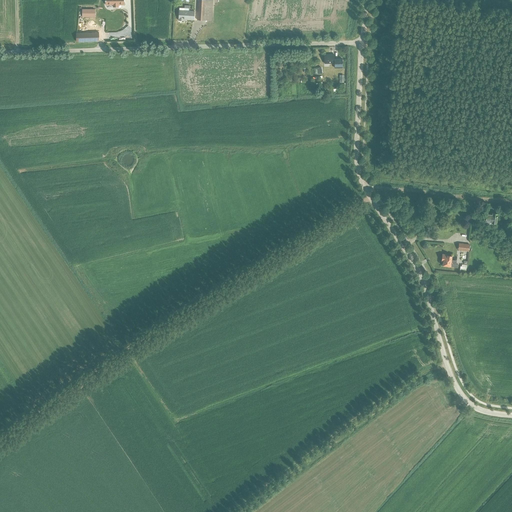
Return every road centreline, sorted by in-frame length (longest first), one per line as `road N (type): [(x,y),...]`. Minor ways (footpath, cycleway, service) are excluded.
road 1 (track): [(0,440),(369,197)]
road 2 (residential): [(511,415),(477,409),(458,391),(420,274),(359,178),(361,42)]
road 3 (residential): [(361,42),(0,53)]
road 4 (track): [(511,203),(364,188)]
